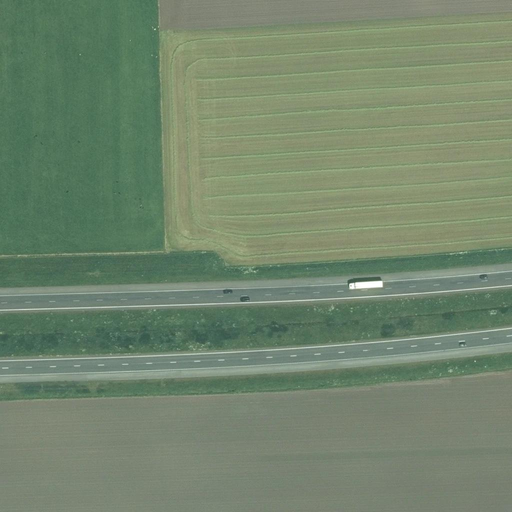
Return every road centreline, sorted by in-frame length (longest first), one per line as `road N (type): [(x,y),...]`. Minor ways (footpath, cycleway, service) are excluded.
road 1 (motorway): [(0,367),(256,359),(511,335)]
road 2 (motorway): [(511,277),(0,302)]
